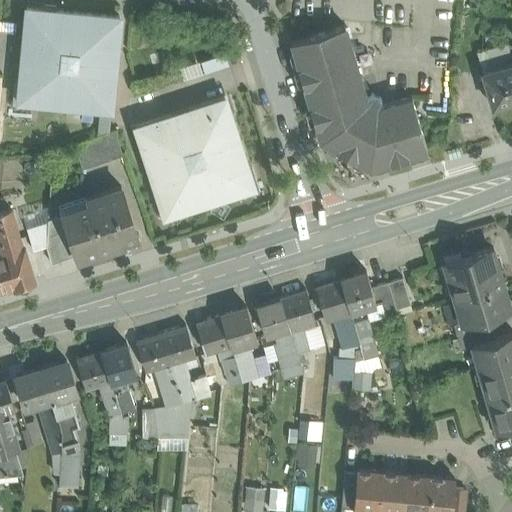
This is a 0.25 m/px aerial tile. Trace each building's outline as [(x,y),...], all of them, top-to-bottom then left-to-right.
[(119,15),(26,6),(19,79),(15,79),(12,103),(37,106),(38,101),(100,107),(98,134),(108,131),(119,15)] [(17,21),(0,19),(0,30),(16,32),(17,21)] [(301,76),(355,60),(344,24),(303,36),(291,40),(301,76)] [(511,59),(508,46),(499,49),(504,64),(511,61),(511,59)] [(227,53),(120,88),(123,97),(230,63),(227,53)] [(345,152),(376,95),(372,93),(366,94),(355,60),(301,76),(320,138),(345,152)] [(511,61),(504,64),(482,70),(492,105),(511,99),(511,61)] [(376,95),(345,152),(370,166),(427,149),(412,96),(382,104),(381,98),(376,95)] [(225,96),(135,125),(158,195),(154,196),(161,220),(185,212),(184,208),(234,192),(236,196),(259,188),(251,165),(247,166),(225,96)] [(98,134),(74,143),(82,167),(123,154),(116,134),(116,128),(108,131),(98,134)] [(121,186),(86,198),(88,203),(62,212),(63,214),(76,254),(77,258),(138,237),(121,186)] [(12,208),(0,211),(0,243),(1,247),(0,247),(2,252),(0,253),(0,280),(2,287),(15,283),(16,284),(33,279),(23,246),(22,246),(12,208)] [(63,214),(48,219),(46,244),(51,262),(76,254),(63,214)] [(40,224),(27,228),(33,248),(46,244),(40,224)] [(491,247),(445,260),(456,299),(502,285),(491,247)] [(340,276),(341,278),(359,341),(361,346),(364,357),(378,353),(363,305),(375,302),(370,286),(365,268),(340,276)] [(402,276),(388,281),(396,308),(410,303),(402,276)] [(341,278),(316,285),(325,316),(345,310),(346,314),(335,318),(343,346),(359,341),(341,278)] [(388,281),(370,286),(375,302),(381,300),(384,311),(396,308),(388,281)] [(502,285),(456,299),(462,320),(463,321),(488,314),(509,308),(502,285)] [(306,288),(281,295),(281,296),(294,340),(298,352),(305,350),(309,348),(304,328),(309,327),(308,321),(315,319),(306,288)] [(281,295),(256,303),(265,334),(277,331),(278,334),(276,335),(278,341),(275,342),(284,375),(303,370),(301,364),(300,360),(299,360),(297,352),(298,352),(294,340),(281,296),(281,295)] [(246,305),(221,313),(221,314),(231,345),(234,354),(233,354),(238,370),(255,365),(248,340),(256,337),(246,305)] [(231,345),(221,314),(196,321),(205,352),(217,348),(220,359),(222,359),(226,373),(238,370),(233,354),(234,354),(231,345)] [(488,314),(463,321),(462,320),(453,323),(457,336),(491,325),(488,314)] [(186,324),(161,331),(182,401),(191,398),(196,397),(184,358),(195,355),(186,324)] [(491,325),(457,336),(461,348),(473,345),(472,344),(495,337),(491,325)] [(182,401),(161,331),(136,339),(145,370),(155,367),(167,404),(167,405),(182,401)] [(511,331),(495,337),(472,344),(473,345),(479,366),(511,356),(511,331)] [(126,341),(101,349),(111,380),(114,389),(120,411),(120,412),(121,411),(135,407),(124,376),(136,372),(126,341)] [(359,341),(343,346),(340,351),(340,357),(351,357),(355,357),(356,348),(361,346),(359,341)] [(361,346),(356,348),(355,357),(354,360),(364,357),(361,346)] [(114,389),(111,380),(101,349),(76,357),(86,387),(99,383),(110,415),(120,411),(114,389)] [(298,352),(297,352),(299,360),(300,360),(301,364),(308,362),(305,350),(298,352)] [(511,356),(479,366),(497,428),(511,423),(511,356)] [(340,357),(333,357),(333,371),(351,372),(351,357),(340,357)] [(77,391),(67,359),(41,367),(51,398),(61,431),(63,435),(62,436),(61,444),(78,439),(74,427),(80,426),(69,393),(77,391)] [(51,398),(41,367),(15,375),(25,406),(37,402),(47,435),(61,431),(51,398)] [(238,370),(226,373),(230,385),(241,381),(238,370)] [(207,376),(194,380),(199,396),(211,392),(210,389),(211,389),(208,378),(207,376)] [(216,376),(208,378),(211,389),(219,387),(216,376)] [(20,448),(9,411),(15,410),(5,378),(0,379),(0,451),(1,454),(0,454),(0,474),(21,472),(15,450),(20,448)] [(97,419),(90,397),(84,399),(92,426),(96,425),(97,419)] [(182,401),(167,405),(167,404),(154,407),(158,436),(187,436),(191,398),(182,401)] [(154,407),(142,409),(142,436),(158,436),(154,407)] [(120,411),(110,415),(109,430),(128,430),(128,416),(122,417),(121,411),(120,412),(120,411)] [(61,431),(47,435),(52,452),(61,450),(61,447),(61,444),(62,436),(63,435),(61,431)] [(78,439),(61,444),(61,446),(61,450),(61,456),(59,485),(78,485),(79,451),(78,439)] [(315,465),(315,441),(297,441),(297,464),(315,465)] [(61,450),(52,452),(54,458),(61,456),(61,450)] [(342,464),(326,463),(324,479),(341,480),(342,464)] [(382,470),(357,468),(356,472),(353,508),(379,510),(382,470)] [(402,511),(406,473),(382,470),(379,510),(398,511),(402,511)] [(356,472),(344,471),(341,507),(353,508),(356,472)] [(426,511),(430,475),(406,473),(402,511),(426,511)] [(454,477),(430,475),(426,511),(450,511),(453,487),(454,477)] [(268,485),(268,507),(284,507),(285,486),(268,485)] [(263,488),(247,486),(246,502),(262,504),(263,488)] [(462,511),(465,488),(453,487),(450,511),(462,511)] [(170,511),(173,495),(162,494),(160,511),(170,511)]
